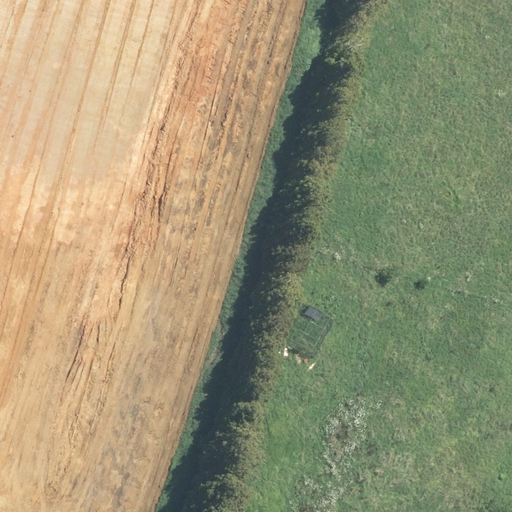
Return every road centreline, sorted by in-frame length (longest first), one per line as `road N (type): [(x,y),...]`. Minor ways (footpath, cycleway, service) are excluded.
road 1 (residential): [(0,286),(121,0)]
road 2 (residential): [(0,320),(168,372)]
